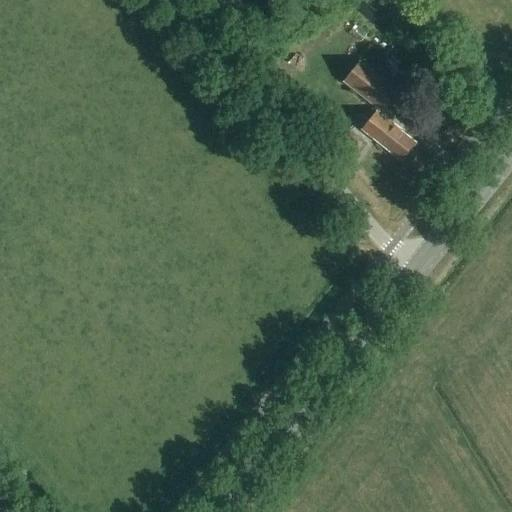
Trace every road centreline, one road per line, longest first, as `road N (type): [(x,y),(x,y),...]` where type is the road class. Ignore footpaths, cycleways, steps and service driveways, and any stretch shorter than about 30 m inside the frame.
road 1 (unclassified): [(413,271),(172,0)]
road 2 (primary): [(220,511),(413,271)]
road 3 (primary): [(413,271),(511,149)]
